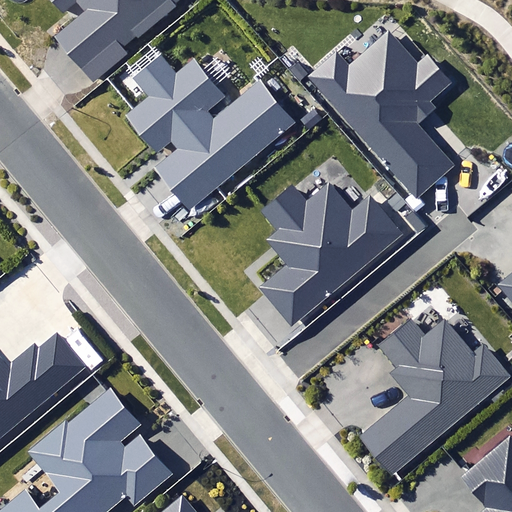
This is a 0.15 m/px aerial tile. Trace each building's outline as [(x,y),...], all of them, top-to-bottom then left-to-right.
[(55,0),(67,13),(78,3),(87,13),(59,38),(98,81),(128,55),(125,52),(184,0),(55,0)] [(416,64),(387,32),(348,66),(336,53),(309,77),(414,197),(451,165),(415,124),(432,109),(426,102),(449,82),(425,56),(416,64)] [(153,97),(130,116),(160,151),(172,141),(179,150),(158,168),(192,208),(294,122),(259,82),(217,118),(209,110),(226,96),(196,60),(182,72),(167,54),(138,79),(153,97)] [(306,202),(291,185),(261,211),(276,229),(265,238),(287,265),(260,288),(291,325),(399,232),(369,197),(351,212),(328,184),(306,202)] [(511,272),(497,285),(511,302),(511,272)] [(424,336),(408,317),(377,344),(396,366),(389,372),(408,395),(361,436),(393,473),(507,374),(481,343),(472,351),(443,319),(424,336)] [(0,438),(86,367),(57,332),(38,348),(35,343),(8,365),(0,354),(0,438)] [(134,504),(171,473),(138,434),(128,442),(124,438),(140,424),(111,389),(64,427),(61,423),(29,450),(61,489),(40,506),(26,489),(0,510),(0,511),(105,511),(126,495),(134,504)] [(511,511),(511,434),(461,477),(486,508),(481,511),(511,511)] [(202,511),(187,493),(164,511),(202,511)]
